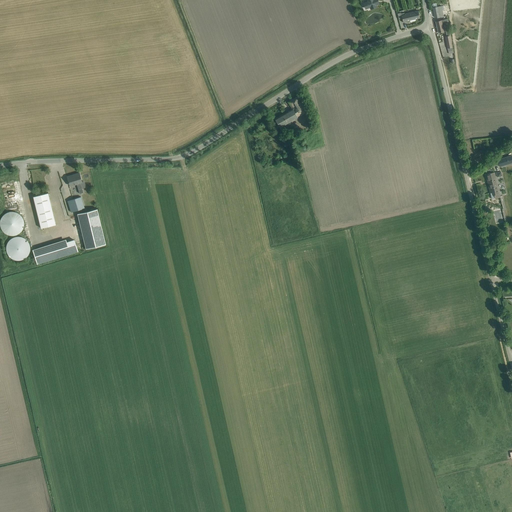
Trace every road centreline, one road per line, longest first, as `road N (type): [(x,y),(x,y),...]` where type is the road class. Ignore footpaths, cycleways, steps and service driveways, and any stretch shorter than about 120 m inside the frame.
road 1 (unclassified): [(0,167),(183,159),(342,57),(429,26)]
road 2 (unclassified): [(491,280),(429,26)]
